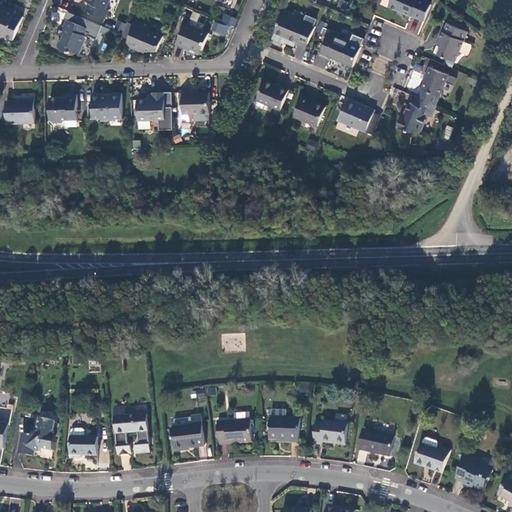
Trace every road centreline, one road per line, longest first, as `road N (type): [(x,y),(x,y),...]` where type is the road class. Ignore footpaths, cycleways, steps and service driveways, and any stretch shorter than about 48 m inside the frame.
road 1 (primary): [(193,259),(454,252)]
road 2 (residential): [(17,72),(220,65),(238,42)]
road 3 (primary): [(0,277),(173,269),(193,259)]
road 4 (tertiary): [(194,478),(66,490),(0,483)]
road 5 (tertiary): [(452,511),(350,479),(264,473)]
road 6 (primary): [(193,259),(0,257)]
road 7 (unclassified): [(454,252),(467,191),(511,88)]
road 8 (residential): [(238,42),(368,97),(380,71)]
